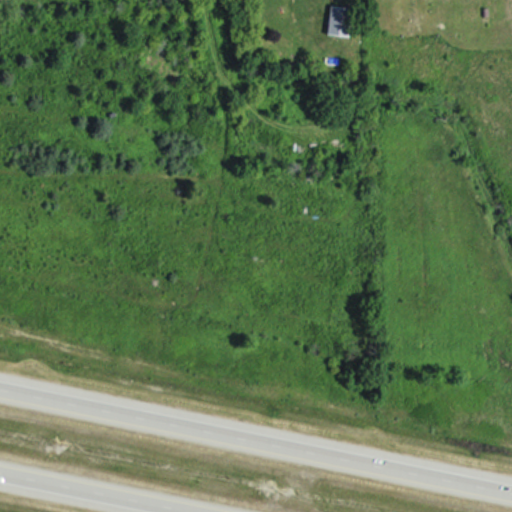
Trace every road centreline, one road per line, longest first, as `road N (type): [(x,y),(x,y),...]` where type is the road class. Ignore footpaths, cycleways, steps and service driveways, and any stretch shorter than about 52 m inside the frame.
road 1 (motorway): [(511,490),(0,383)]
road 2 (motorway): [(0,469),(209,511)]
